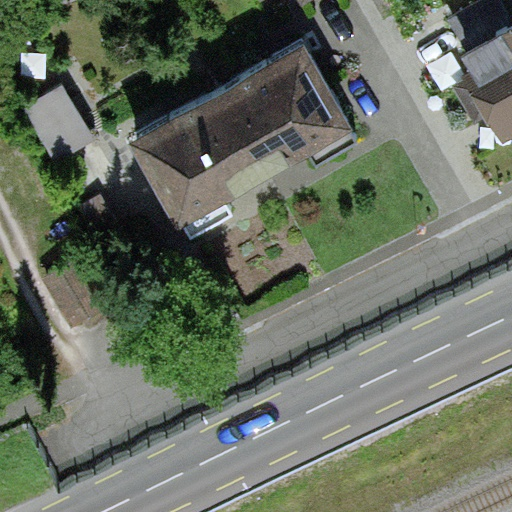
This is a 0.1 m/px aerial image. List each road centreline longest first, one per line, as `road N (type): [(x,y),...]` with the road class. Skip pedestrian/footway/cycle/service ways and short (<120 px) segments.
road 1 (residential): [(511,227),(49,456)]
road 2 (primary): [(87,511),(511,308)]
